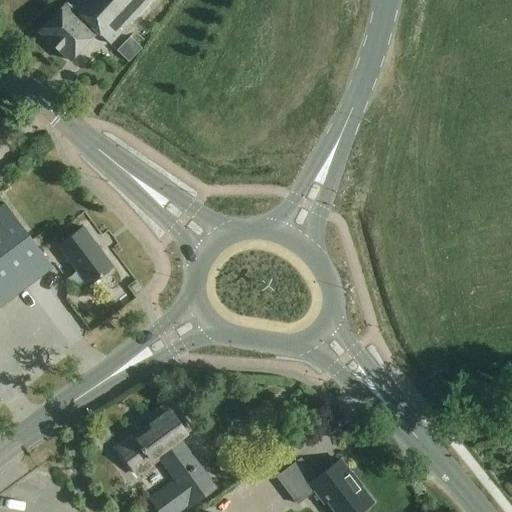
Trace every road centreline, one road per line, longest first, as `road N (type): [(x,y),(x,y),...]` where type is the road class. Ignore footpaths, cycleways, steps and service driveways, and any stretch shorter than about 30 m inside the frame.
road 1 (secondary): [(214,241),(0,68)]
road 2 (primary): [(288,237),(361,86),(386,0)]
road 3 (primary): [(0,459),(202,314)]
road 4 (tertiary): [(415,439),(321,335)]
road 5 (primary): [(202,314),(223,334),(254,342),(290,346),(321,335)]
